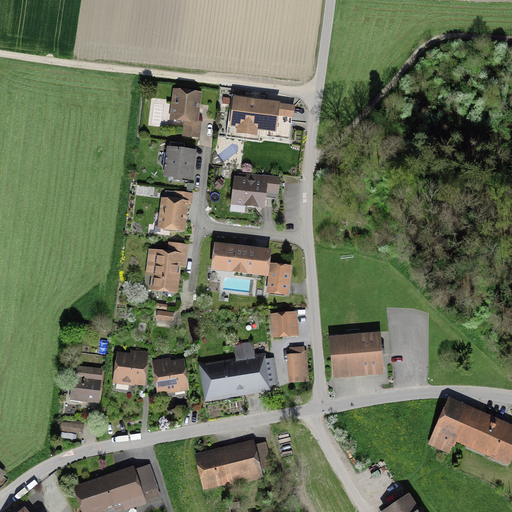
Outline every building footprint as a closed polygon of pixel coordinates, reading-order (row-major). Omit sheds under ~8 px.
[(183,135),(198,137),(200,122),(195,122),(199,94),(176,91),(172,119),(185,121),(183,135)] [(293,107),(235,100),(232,125),(240,126),(240,130),(242,133),(252,134),(254,132),(255,128),(274,130),(276,115),(292,117),(293,107)] [(168,154),(165,153),(164,165),(162,167),(162,169),(163,170),(166,171),(166,176),(174,177),(176,181),(179,181),(182,178),(191,179),(194,152),(184,151),(185,144),(170,142),(168,154)] [(236,180),(234,202),(245,204),(248,207),(254,208),(258,205),(262,206),(264,190),(276,192),(278,179),(265,178),(265,179),(249,177),(248,182),(236,180)] [(182,230),(185,203),(190,203),(191,195),(175,193),(174,201),(164,200),(160,228),(182,230)] [(156,267),(153,288),(174,290),(178,259),(185,259),(187,246),(169,244),(168,255),(150,253),(148,266),(156,267)] [(266,274),(269,252),(216,246),(214,268),(266,274)] [(272,266),(269,291),(286,293),(289,268),(272,266)] [(275,318),(277,334),(290,333),(288,316),(275,318)] [(333,340),(336,372),(380,368),(379,357),(382,357),(384,354),(384,350),(381,348),(378,348),(377,337),(333,340)] [(290,349),(292,381),(306,380),(304,348),(290,349)] [(199,364),(205,401),(270,390),(269,386),(278,384),(274,358),(265,359),(264,354),(199,364)] [(142,382),(145,359),(119,356),(116,389),(128,390),(129,384),(132,385),(136,382),(142,382)] [(182,363),(156,367),(160,390),(166,389),(170,392),(173,392),(176,387),(185,386),(182,363)] [(432,366),(433,379),(459,379),(459,365),(432,366)] [(96,402),(100,370),(79,368),(78,378),(75,378),(73,392),(71,392),(71,399),(72,401),(79,402),(80,400),(96,402)] [(511,432),(448,405),(431,444),(447,451),(450,444),(453,445),(458,436),(508,458),(511,448),(511,432)] [(61,423),(60,430),(79,433),(80,425),(61,423)] [(199,460),(205,483),(258,470),(252,446),(199,460)] [(141,492),(144,501),(159,497),(149,467),(78,491),(85,511),(103,505),(104,507),(113,504),(115,510),(124,507),(123,506),(126,505),(123,498),(141,492)] [(273,487),(265,491),(270,505),(279,502),(273,487)] [(418,511),(408,496),(384,511),(418,511)] [(229,503),(229,511),(240,511),(238,502),(229,503)]
